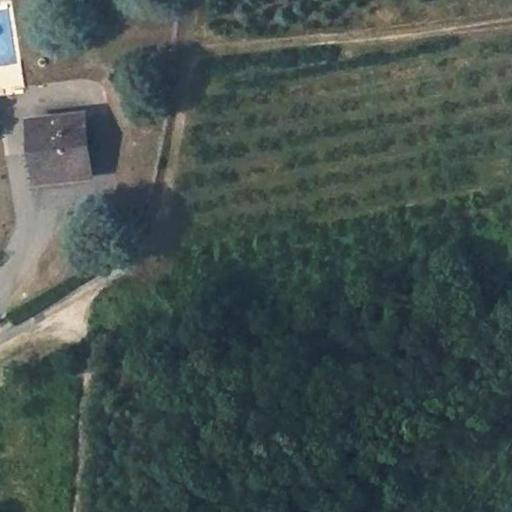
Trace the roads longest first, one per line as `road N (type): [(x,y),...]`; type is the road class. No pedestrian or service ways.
road 1 (track): [(104,282),(128,258),(184,48),(372,39),(511,19)]
road 2 (track): [(75,511),(92,347),(82,295)]
road 3 (residential): [(104,282),(0,346)]
